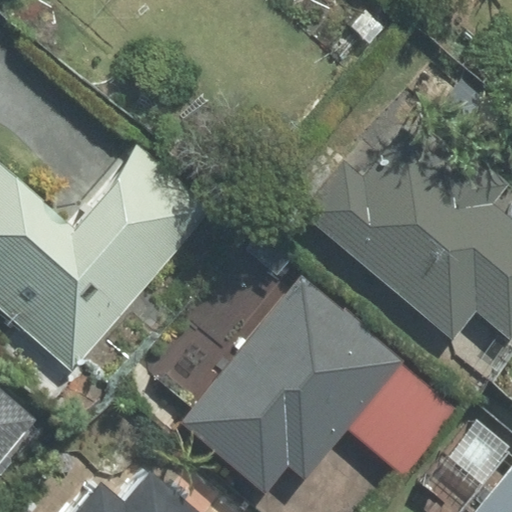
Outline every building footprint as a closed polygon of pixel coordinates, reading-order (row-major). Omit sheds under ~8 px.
[(385,122),(298,222),(434,339),(460,309),(496,340),(511,322),(511,231),(481,204),(498,184),(450,143),(432,163),(385,122)] [(0,182),(0,321),(9,329),(1,337),(47,378),(54,371),(215,209),(141,129),(42,226),(0,182)] [(387,475),(444,406),(283,276),(161,426),(245,494),(269,465),(289,482),(331,430),(387,475)] [(0,441),(20,419),(0,400),(0,441)] [(491,442),(465,418),(427,459),(454,483),(491,442)] [(511,511),(511,456),(506,451),(451,511),(511,511)] [(96,498),(73,478),(43,511),(181,511),(125,464),(96,498)]
